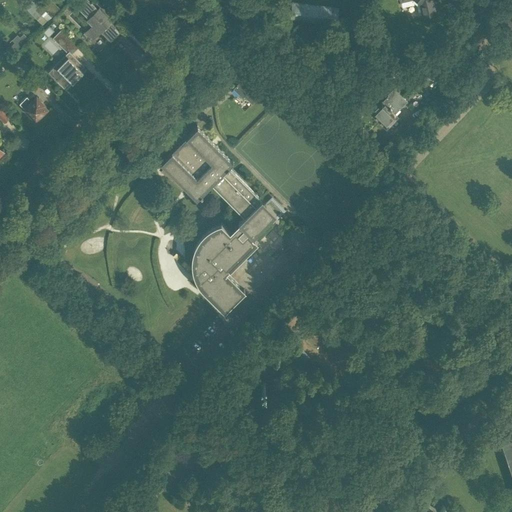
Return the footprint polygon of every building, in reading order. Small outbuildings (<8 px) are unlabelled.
[(44,6),(45,3),(44,4),(40,0),(30,0),(28,3),(38,13),(44,6)] [(38,13),(40,15),(41,14),(47,20),(60,8),(51,0),(47,0),(45,3),(44,6),(38,13)] [(91,1),(89,0),(84,0),(78,7),(94,23),(84,33),(92,41),(102,31),(111,40),(120,31),(107,18),(109,16),(105,12),(103,13),(92,2),(93,2),(92,1),(91,1)] [(433,0),(400,0),(401,2),(407,0),(416,0),(420,2),(423,15),(436,12),(433,0)] [(501,0),(492,6),(511,38),(511,15),(502,0),(501,0)] [(290,18),(329,22),(331,6),(292,1),(290,18)] [(64,88),(71,81),(73,83),(83,72),(79,68),(82,65),(84,66),(72,54),(79,47),(61,29),(53,38),(68,53),(48,72),(64,88)] [(24,33),(11,46),(17,52),(30,39),(24,33)] [(399,75),(412,63),(407,58),(394,70),(399,75)] [(434,78),(440,72),(435,67),(429,72),(434,78)] [(449,85),(459,76),(454,71),(445,80),(449,85)] [(36,91),(44,83),(33,72),(24,80),(36,91)] [(264,92),(247,75),(238,84),(237,83),(236,85),(237,85),(233,89),(240,95),(242,93),(245,95),(244,96),(252,104),(257,99),(261,103),(267,97),(264,93),(264,92)] [(378,120),(403,96),(394,88),(388,94),(389,95),(382,102),(371,113),(378,120)] [(36,97),(33,94),(29,98),(27,96),(20,103),(36,120),(47,109),(44,105),(44,104),(37,96),(36,97)] [(386,128),(398,117),(395,114),(407,101),(403,96),(378,120),(386,128)] [(0,117),(5,122),(9,118),(0,108),(0,117)] [(232,160),(198,126),(198,125),(161,161),(161,162),(162,162),(197,196),(196,197),(197,197),(212,182),(244,215),(238,221),(239,222),(230,231),(221,222),(221,223),(222,224),(219,224),(217,225),(216,226),(213,227),(210,230),(208,231),(207,232),(204,234),(203,235),(202,237),(200,240),(199,241),(198,242),(198,244),(197,245),(196,247),(196,249),(195,251),(195,253),(194,254),(194,256),(194,257),(194,260),(194,262),(194,264),(194,265),(194,267),(195,268),(199,272),(197,274),(196,274),(197,276),(197,277),(198,279),(200,281),(201,283),(202,285),(203,286),(205,288),(207,290),(225,308),(224,309),(225,309),(245,289),(244,289),(226,272),(230,267),(229,267),(256,240),(257,241),(258,240),(253,236),(260,229),(259,229),(269,219),(270,219),(276,212),(262,198),(261,198),(230,167),(231,166),(229,165),(234,161),(233,160),(232,160)] [(366,203),(360,197),(359,197),(360,198),(355,202),(354,202),(360,208),(360,207),(365,203),(366,203)] [(511,428),(508,430),(510,437),(502,439),(511,472),(511,428)]
